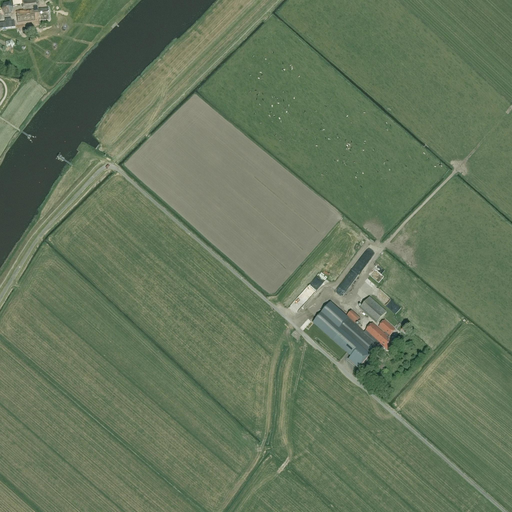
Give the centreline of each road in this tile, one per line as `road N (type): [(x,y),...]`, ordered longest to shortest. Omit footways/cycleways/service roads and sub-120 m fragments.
road 1 (unclassified): [(503,511),(111,166)]
road 2 (unclassified): [(0,299),(40,233),(111,166)]
